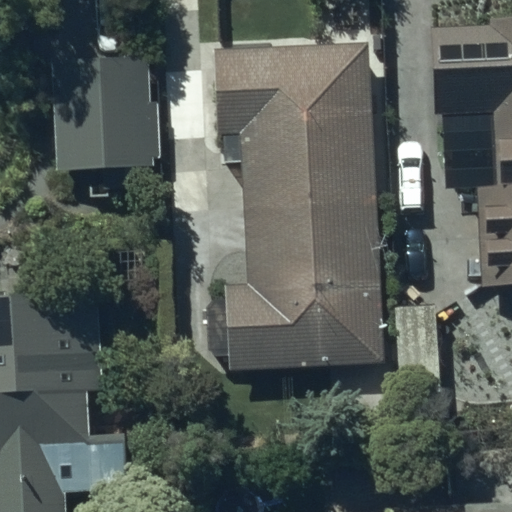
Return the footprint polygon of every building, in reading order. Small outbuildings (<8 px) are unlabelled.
[(492,15),(432,17),(434,107),(494,105),(495,166),(479,167),(482,279),(511,277),(511,3),(491,4),(492,15)] [(220,126),(224,126),(225,154),(243,153),(247,276),(228,276),(229,292),(208,292),(210,349),(230,348),(230,363),(384,358),(374,35),(217,40),(220,126)] [(158,45),(54,49),(58,161),(163,157),(158,45)] [(0,511),(68,511),(68,483),(120,482),(119,425),(90,425),(88,380),(106,380),(103,277),(0,279),(0,511)] [(440,300),(396,301),(398,389),(442,388),(440,300)] [(420,501),(330,504),(329,511),(511,511),(511,487),(420,490),(420,501)]
